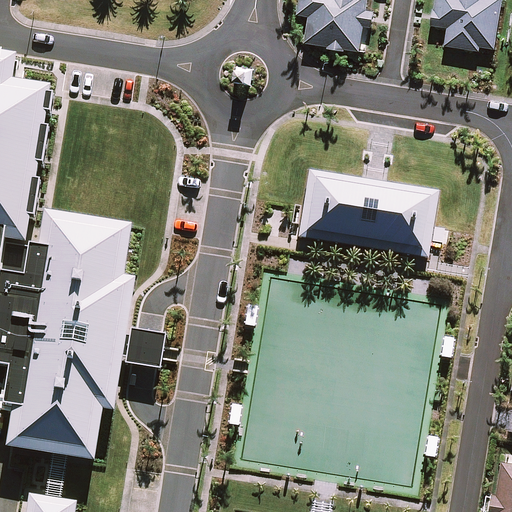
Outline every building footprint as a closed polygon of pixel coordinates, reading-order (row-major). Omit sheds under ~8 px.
[(302,0),(300,14),(313,16),(308,42),(359,51),(364,24),(372,26),(375,13),(361,11),(362,0),(302,0)] [(438,0),(435,25),(450,28),(447,44),(480,50),(481,45),(494,48),(502,0),(438,0)] [(20,62),(0,59),(0,246),(27,250),(50,94),(16,89),(20,62)] [(440,191),(309,170),(298,238),(429,259),(440,191)] [(131,228),(44,215),(38,259),(52,261),(30,415),(16,413),(9,461),(96,473),(103,427),(118,429),(139,283),(137,282),(124,280),(131,228)] [(511,511),(511,464),(503,463),(495,511),(511,511)] [(77,511),(79,501),(30,494),(27,511),(77,511)]
